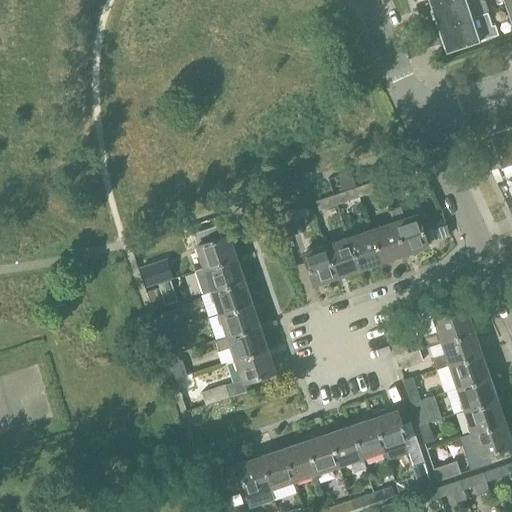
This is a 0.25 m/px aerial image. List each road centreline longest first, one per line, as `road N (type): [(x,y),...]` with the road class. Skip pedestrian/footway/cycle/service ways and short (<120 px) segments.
road 1 (residential): [(281,327),(486,258)]
road 2 (residential): [(486,258),(419,115)]
road 3 (residential): [(419,115),(366,0)]
